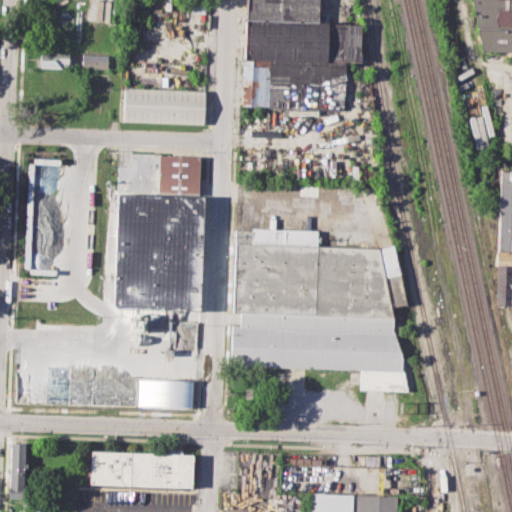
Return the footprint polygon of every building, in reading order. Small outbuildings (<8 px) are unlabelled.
[(203,13),(203,0),(191,0),(191,12),(203,13)] [(246,0),(319,0),(319,21),(361,22),(360,61),(345,60),(343,107),(244,104),(246,0)] [(511,0),(472,0),(483,50),(511,51),(511,0)] [(39,50),(74,52),(73,67),(38,66),(39,50)] [(82,52),(109,53),(108,68),(81,66),(82,52)] [(37,69),(73,71),(72,86),(36,85),(37,69)] [(124,87),(204,90),(203,124),(123,121),(124,87)] [(112,305),(117,163),(131,164),(132,152),(199,154),(198,195),(203,195),(199,308),(112,305)] [(499,169),(511,169),(511,307),(511,303),(496,302),(498,265),(495,265),(499,169)] [(30,204),(64,206),(63,223),(29,221),(30,204)] [(237,226),(318,229),(317,247),(378,249),(392,246),(404,304),(390,307),(407,391),(359,389),(360,368),(232,364),(233,325),(243,326),(244,310),(234,310),(237,226)] [(29,236),(60,238),(59,251),(28,250),(29,236)] [(28,255),(58,257),(58,270),(28,269),(28,255)] [(27,274),(58,275),(57,288),(27,286),(27,274)] [(137,377),(195,380),(194,409),(135,406),(137,377)] [(10,441),(25,442),(24,498),(9,497),(10,441)] [(88,450),(193,454),(191,488),(87,484),(88,450)] [(395,511),(396,495),(310,491),(309,511),(395,511)] [(8,508),(24,509),(24,499),(8,498),(8,508)]
